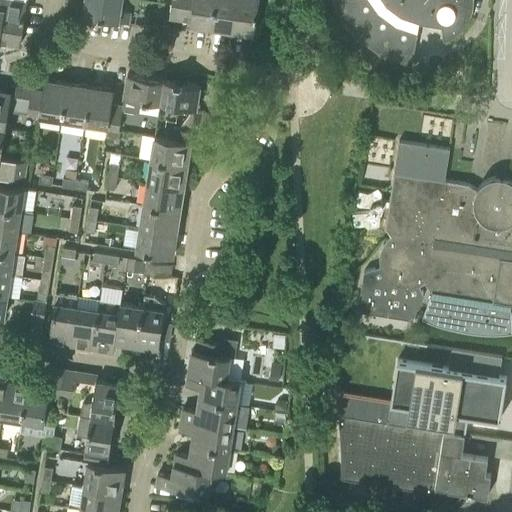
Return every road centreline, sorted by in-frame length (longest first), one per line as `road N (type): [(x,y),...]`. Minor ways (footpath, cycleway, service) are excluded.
road 1 (residential): [(57,28),(69,37),(257,65),(252,125),(216,174),(205,214),(185,356)]
road 2 (residential): [(185,356),(0,341)]
road 3 (residential): [(185,356),(173,441),(147,486),(147,511)]
